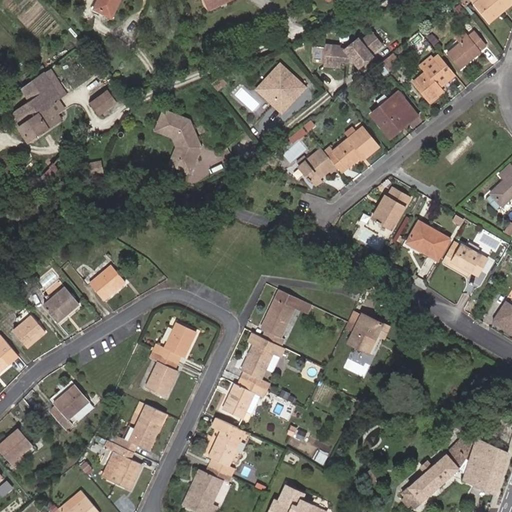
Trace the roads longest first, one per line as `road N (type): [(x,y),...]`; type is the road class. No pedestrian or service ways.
road 1 (residential): [(511,354),(317,244),(201,207),(75,205),(0,229)]
road 2 (residential): [(151,511),(230,339),(229,324),(210,305),(161,296),(64,352),(0,409)]
road 3 (residential): [(506,79),(326,216)]
